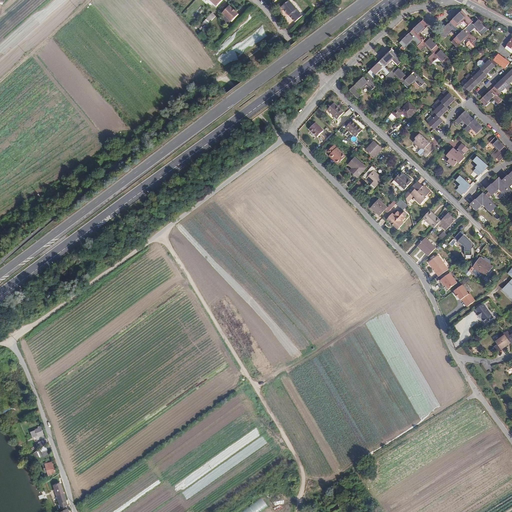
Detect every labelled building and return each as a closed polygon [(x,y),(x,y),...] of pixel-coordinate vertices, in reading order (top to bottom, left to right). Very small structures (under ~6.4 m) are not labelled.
[(297,9),(289,0),(288,2),(286,0),(285,0),(283,3),(285,4),(282,7),(284,10),(286,13),(287,13),(289,16),(289,15),(295,22),(303,16),(297,9)] [(228,5),(222,12),(231,21),(237,13),(235,11),(231,7),(231,8),(228,5)] [(455,26),(467,15),(462,11),(450,22),(455,26)] [(204,18),(208,21),(213,15),(209,12),(204,18)] [(466,29),(473,21),(467,15),(455,26),(461,33),(466,29)] [(488,30),(483,25),(476,18),(473,21),(466,29),(470,32),(475,28),(482,35),(488,30)] [(423,21),(417,26),(428,37),(433,32),(423,21)] [(457,36),(461,33),(455,26),(450,22),(439,33),(440,35),(444,39),(451,31),(457,36)] [(428,37),(417,26),(411,32),(421,43),(428,37)] [(476,39),(470,32),(466,29),(461,33),(457,36),(454,39),(457,43),(458,45),(466,38),(469,41),(471,43),(473,46),(475,47),(478,44),(476,39)] [(421,43),(411,32),(399,43),(401,46),(403,47),(402,47),(403,48),(404,49),(412,41),(417,47),(421,43)] [(439,48),(428,37),(421,43),(417,47),(420,50),(421,52),(427,46),(434,53),(439,48)] [(450,60),(439,48),(434,53),(428,59),(431,61),(432,63),(438,58),(445,65),(449,61),(450,60)] [(392,50),(380,61),(384,66),(396,55),(392,50)] [(498,54),(494,60),(497,63),(505,68),(509,63),(498,54)] [(396,55),(384,66),(390,73),(397,66),(402,61),(396,55)] [(495,66),(494,65),(486,57),(482,60),(482,61),(485,64),(481,69),(486,75),(495,66)] [(380,61),(368,73),(373,78),(381,71),(386,77),(390,73),(384,66),(380,61)] [(390,73),(386,77),(390,81),(396,76),(402,83),(408,77),(397,66),(390,73)] [(487,75),(486,75),(481,69),(478,66),(474,69),(478,73),(473,78),(479,84),(487,75)] [(511,69),(509,73),(503,78),(509,84),(511,81),(511,69)] [(408,77),(402,83),(408,89),(415,81),(420,87),(425,83),(414,72),(408,77)] [(368,73),(349,91),(358,99),(362,95),(359,92),(367,85),(372,90),(374,88),(376,86),(372,82),(375,79),(373,78),(368,73)] [(470,92),(479,84),(473,78),(469,74),(465,78),(469,82),(462,88),(464,91),(467,89),(470,92)] [(509,84),(503,78),(495,87),(501,92),(506,88),(509,91),(511,88),(511,86),(509,84)] [(501,92),(495,87),(480,101),(484,105),(485,106),(493,99),(499,104),(501,102),(503,100),(499,96),(501,93),(501,92)] [(455,99),(446,89),(442,93),(446,97),(441,101),(446,107),(447,107),(455,99)] [(441,101),(439,99),(436,103),(439,106),(434,112),(440,117),(448,109),(447,107),(446,107),(441,101)] [(417,111),(407,102),(398,111),(396,109),(391,114),(396,119),(397,118),(398,119),(400,118),(401,119),(404,116),(408,120),(417,111)] [(344,112),(334,103),(327,110),(337,119),(344,112)] [(465,111),(456,121),(459,124),(463,121),(468,126),(474,120),(465,111)] [(440,117),(434,112),(430,115),(431,116),(434,119),(429,123),(429,124),(434,129),(434,130),(443,121),(440,117)] [(474,120),(468,126),(465,129),(468,132),(472,128),(477,134),(482,129),(483,128),(475,119),(474,120)] [(362,130),(352,120),(346,127),(356,137),(362,130)] [(324,130),(316,123),(309,129),(317,137),(324,130)] [(420,134),(416,137),(417,138),(416,140),(413,143),(420,150),(423,149),(425,151),(423,154),(426,157),(434,149),(429,144),(430,143),(420,134)] [(497,158),(500,161),(507,155),(504,152),(507,149),(496,137),(494,138),(490,142),(498,150),(492,155),(496,160),(497,158)] [(382,148),(374,141),(366,150),(374,158),(382,148)] [(462,144),(459,148),(463,151),(461,153),(459,151),(458,152),(456,151),(453,148),(447,156),(450,159),(448,161),(454,166),(458,162),(460,163),(465,157),(463,155),(469,149),(462,144)] [(346,156),(334,145),(328,151),(330,154),(330,155),(333,157),(332,158),(338,164),(346,156)] [(338,165),(338,164),(332,158),(333,157),(330,155),(329,156),(338,165)] [(366,168),(355,158),(349,165),(353,168),(350,171),(357,178),(366,168)] [(479,165),(473,160),(466,168),(472,173),(479,165)] [(372,166),(363,176),(371,184),(369,186),(373,190),(382,179),(373,171),(375,169),(372,166)] [(511,171),(508,175),(503,180),(509,187),(511,183),(511,171)] [(412,182),(401,172),(394,180),(405,189),(412,182)] [(507,197),(511,192),(511,189),(509,187),(503,180),(500,177),(492,184),(486,189),(489,192),(493,196),(498,191),(498,190),(500,188),(505,193),(504,194),(507,197)] [(406,195),(410,199),(413,196),(416,198),(415,199),(421,204),(427,198),(425,197),(430,192),(425,187),(423,188),(422,187),(423,186),(418,182),(406,195)] [(470,205),(471,205),(476,211),(482,206),(481,205),(483,203),(488,209),(488,210),(490,213),(496,208),(497,207),(486,195),(483,192),(476,199),(470,205)] [(386,210),(388,212),(397,203),(394,200),(387,208),(378,199),(371,207),(380,216),(384,211),(386,210)] [(407,214),(402,209),(399,212),(398,211),(394,215),(392,213),(387,220),(398,230),(404,224),(402,222),(406,218),(405,217),(407,214)] [(430,211),(423,218),(434,228),(436,227),(441,221),(430,211)] [(455,220),(448,213),(441,221),(436,227),(437,228),(440,224),(446,230),(455,220)] [(464,234),(461,231),(455,238),(458,241),(464,234)] [(442,240),(447,235),(443,232),(439,237),(442,240)] [(418,246),(428,256),(436,248),(425,238),(418,246)] [(439,276),(448,270),(438,255),(428,262),(439,276)] [(493,267),(480,258),(473,268),(486,277),(493,267)] [(511,298),(511,268),(507,273),(511,277),(511,278),(502,289),(511,298)] [(450,273),(440,280),(442,284),(443,283),(445,285),(448,289),(457,283),(450,273)] [(462,285),(454,291),(456,294),(455,295),(457,298),(458,297),(460,300),(461,299),(467,307),(475,301),(470,294),(469,294),(462,285)] [(493,318),(483,304),(475,310),(477,313),(476,314),(479,318),(480,318),(485,324),(493,318)] [(498,353),(503,349),(508,345),(511,344),(504,334),(499,337),(500,339),(496,342),(498,345),(495,347),(498,353)] [(14,378),(11,380),(17,390),(20,388),(19,387),(24,384),(17,374),(14,378)] [(33,429),(34,430),(36,435),(37,436),(42,434),(39,427),(33,429)] [(44,446),(32,455),(35,463),(42,460),(40,453),(40,452),(41,453),(46,449),(44,446)] [(43,464),(45,468),(47,468),(48,472),(46,472),(48,476),(56,473),(55,470),(54,469),(53,469),(51,462),(43,464)] [(55,493),(61,510),(67,506),(59,484),(55,485),(57,492),(55,493)] [(241,511),(259,511),(268,506),(261,497),(241,511)]
